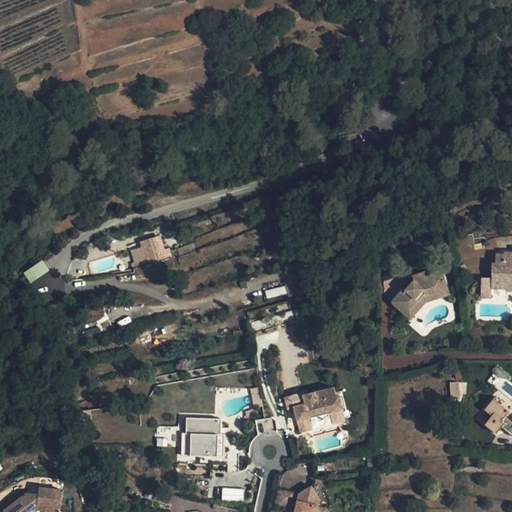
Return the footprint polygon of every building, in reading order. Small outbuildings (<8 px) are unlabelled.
[(143,251),(158,245),(163,256),(165,255),(160,242),(142,248),(143,251)] [(150,271),(173,262),(170,253),(165,255),(163,256),(158,245),(143,251),(144,255),(132,259),(136,270),(133,271),(135,276),(150,271)] [(181,261),(198,255),(195,248),(178,255),(181,261)] [(497,256),(497,265),(493,265),(493,279),(492,289),(508,290),(511,290),(511,256),(505,256),(497,256)] [(23,272),(30,283),(49,270),(42,260),(23,272)] [(396,307),(413,318),(431,301),(454,298),(450,279),(439,276),(416,283),(396,307)] [(492,289),(493,279),(483,279),(482,291),(492,292),(492,289)] [(466,396),(465,382),(450,382),(450,396),(466,396)] [(291,409),(297,408),(301,421),(312,418),(346,410),(343,396),(339,397),(338,389),(328,391),(311,395),(310,393),(303,394),(288,398),(291,409)] [(258,407),(266,406),(264,395),(256,397),(258,407)] [(509,413),(494,400),(485,410),(493,417),(486,425),(497,435),(503,428),(506,425),(511,430),(511,431),(510,433),(511,435),(511,421),(506,416),(509,413)] [(188,431),(183,431),(183,454),(226,456),(227,433),(223,432),(223,417),(188,416),(188,431)] [(314,429),(312,418),(301,421),(303,432),(314,429)] [(511,431),(511,430),(506,425),(503,428),(510,433),(511,431)] [(316,505),(318,497),(310,485),(299,492),(295,511),(297,511),(318,511),(318,506),(316,505)] [(26,493),(3,511),(4,511),(33,511),(37,509),(38,505),(43,506),(43,510),(56,511),(58,511),(63,490),(39,487),(38,495),(26,493)] [(222,500),(244,500),(243,488),(222,489),(222,500)] [(291,506),(294,492),(280,489),(276,503),(291,506)]
